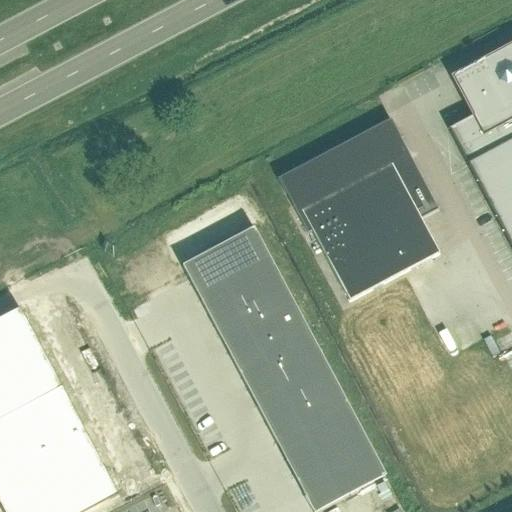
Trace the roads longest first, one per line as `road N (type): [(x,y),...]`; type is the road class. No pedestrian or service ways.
road 1 (unclassified): [(208,511),(78,268)]
road 2 (primary): [(0,113),(217,0)]
